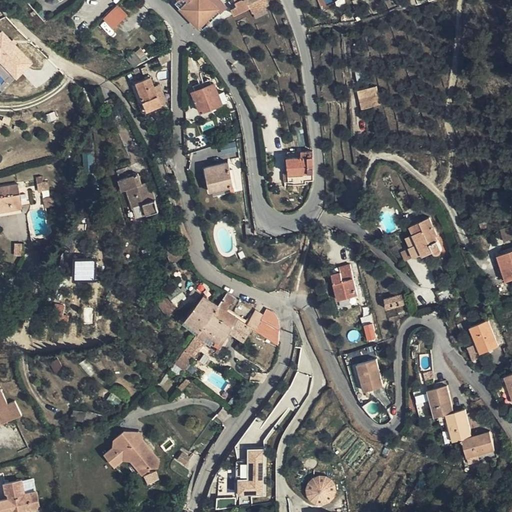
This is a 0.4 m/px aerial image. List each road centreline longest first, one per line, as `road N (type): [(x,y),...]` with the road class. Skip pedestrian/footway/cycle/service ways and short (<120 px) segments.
road 1 (residential): [(292,301),(308,300),(345,395),(371,433),(392,428),(403,410),(406,330),(421,316),(438,321),(511,428)]
road 2 (residential): [(5,0),(29,25),(116,77),(194,238)]
road 3 (tertiary): [(185,26),(212,51),(243,104),(261,209),(277,221),(308,217)]
road 4 (residential): [(292,301),(285,353),(204,472),(189,511)]
road 5 (tertiary): [(308,217),(321,182),(305,47),(285,0)]
road 6 (residential): [(194,238),(198,222),(180,136),(177,39),(185,26)]
road 7 (track): [(441,194),(453,158),(448,110),(460,0)]
